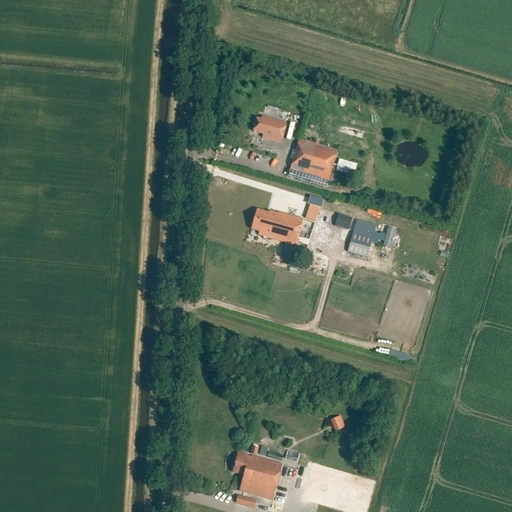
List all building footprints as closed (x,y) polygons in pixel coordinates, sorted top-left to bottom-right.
[(261,121),(257,120),(253,133),(263,136),(262,138),(281,144),(286,125),(262,118),(261,121)] [(338,149),(299,138),(289,172),(328,183),(338,149)] [(338,161),(337,171),(356,174),(357,163),(338,161)] [(310,205),(306,219),(316,222),(320,208),(310,205)] [(296,246),(303,220),(278,213),(278,215),(269,212),(268,216),(256,212),(251,229),(260,231),(258,236),(296,246)] [(335,227),(348,231),(352,219),(338,215),(335,227)] [(390,249),(395,230),(387,228),(382,247),(390,249)] [(372,239),(352,234),(347,253),(367,259),(372,239)] [(331,420),(336,432),(345,428),(340,416),(331,420)] [(258,448),(252,446),(250,454),(256,456),(258,448)] [(299,456),(287,452),(285,461),(296,464),(299,456)] [(233,473),(243,476),(239,492),(273,501),(283,466),(238,453),(233,473)] [(238,497),(235,505),(254,510),(256,502),(238,497)]
